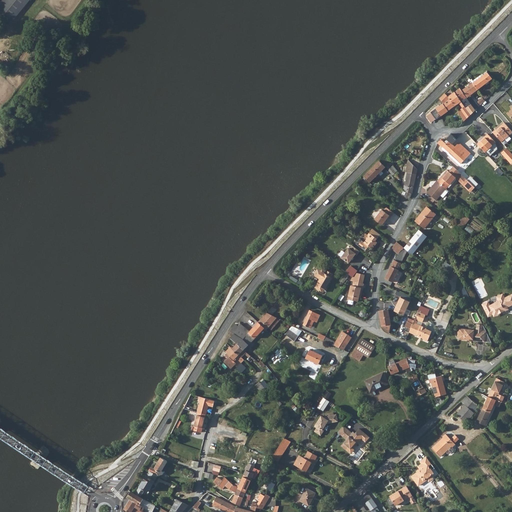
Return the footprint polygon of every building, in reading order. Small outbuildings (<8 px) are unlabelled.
[(0,20),(10,27),(24,7),(14,0),(2,0),(0,3),(0,20)] [(485,71),(470,82),(477,90),(491,78),(485,71)] [(470,82),(461,89),(467,97),(477,90),(470,82)] [(462,102),(467,97),(461,89),(460,88),(455,92),(462,102)] [(460,103),(462,102),(455,92),(448,97),(455,106),(456,105),(460,103)] [(437,119),(455,106),(448,97),(445,93),(440,98),(444,103),(431,113),(437,119)] [(472,104),(476,110),(488,98),(485,95),(484,96),(483,95),(481,97),(482,98),(476,104),(474,102),(472,104)] [(462,102),(465,106),(466,107),(471,103),(467,97),(462,102)] [(476,110),(472,104),(471,103),(466,107),(471,115),(476,110)] [(458,111),(462,116),(465,120),(471,115),(466,107),(465,106),(463,108),(458,111)] [(427,116),(433,122),(437,119),(431,113),(427,116)] [(496,129),(493,132),(502,142),(511,132),(511,130),(504,122),(501,126),(502,127),(498,130),(496,129)] [(445,139),(444,141),(441,139),(438,143),(449,153),(456,146),(453,144),(457,139),(452,134),(446,139),(445,139)] [(482,139),(477,144),(485,152),(496,142),(487,134),(484,137),(485,138),(483,140),(482,139)] [(462,142),(472,153),(477,147),(468,136),(462,142)] [(456,146),(449,153),(461,163),(471,153),(459,142),(456,146)] [(511,163),(511,152),(507,148),(502,153),(511,164),(511,163)] [(402,183),(401,186),(406,192),(412,194),(418,169),(409,160),(404,180),(407,181),(406,185),(402,183)] [(380,161),(364,177),(366,178),(370,182),(385,167),(386,167),(381,162),(380,161)] [(475,188),(453,166),(449,172),(457,179),(470,193),(475,188)] [(449,172),(446,170),(437,181),(446,188),(447,189),(456,178),(449,172)] [(446,188),(436,181),(427,193),(437,200),(446,188)] [(425,228),(436,214),(427,206),(415,220),(425,228)] [(391,217),(394,213),(386,208),(383,211),(382,210),(375,220),(383,226),(390,216),(391,217)] [(465,217),(457,226),(463,230),(470,221),(465,217)] [(376,241),(381,235),(373,229),(369,236),(366,234),(364,238),(367,240),(365,243),(363,242),(359,246),(367,252),(370,247),(373,249),(378,243),(376,241)] [(428,237),(419,230),(404,248),(413,255),(428,237)] [(404,247),(397,241),(395,244),(402,250),(404,248),(404,247)] [(336,244),(332,250),(339,254),(342,247),(336,244)] [(346,247),(338,257),(346,264),(353,254),(355,255),(359,251),(351,245),(348,248),(346,247)] [(402,264),(394,261),(385,279),(392,282),(393,281),(399,270),(402,264)] [(446,261),(442,268),(450,274),(455,267),(446,261)] [(333,273),(321,267),(319,269),(318,269),(316,269),(314,273),(315,276),(320,278),(315,287),(323,292),(333,273)] [(402,272),(399,270),(393,281),(396,283),(398,282),(403,273),(402,272)] [(348,285),(346,298),(357,301),(358,298),(360,298),(364,274),(355,273),(351,277),(350,281),(352,281),(352,286),(348,285)] [(511,295),(505,299),(503,295),(498,297),(500,301),(490,306),(488,302),(484,304),(489,316),(493,314),(497,315),(506,310),(507,307),(511,304),(511,295)] [(404,316),(410,301),(400,297),(394,311),(404,316)] [(430,309),(421,305),(418,311),(426,315),(428,315),(430,309)] [(310,310),(303,324),(309,327),(312,319),(315,320),(317,321),(320,315),(310,310)] [(388,310),(379,311),(382,326),(388,332),(390,333),(391,324),(388,310)] [(426,315),(418,311),(410,332),(418,335),(418,334),(423,336),(424,339),(428,341),(432,330),(427,328),(427,327),(417,323),(418,320),(423,322),(426,315)] [(451,318),(452,312),(446,311),(444,319),(446,319),(446,317),(451,318)] [(267,312),(258,322),(265,328),(266,330),(277,317),(267,312)] [(241,323),(239,326),(235,324),(231,331),(234,334),(230,338),(235,343),(237,344),(244,350),(246,348),(250,352),(251,349),(250,348),(252,346),(251,345),(252,343),(251,342),(255,338),(256,338),(265,328),(258,322),(250,331),(241,323)] [(296,342),(302,330),(291,325),(282,343),(287,346),(291,339),(296,342)] [(458,337),(458,340),(467,340),(467,339),(472,339),(472,341),(477,342),(477,340),(485,341),(485,342),(491,343),(483,326),(477,325),(476,331),(459,329),(459,331),(458,332),(457,336),(458,337)] [(324,340),(337,346),(339,343),(343,345),(349,335),(342,331),(336,342),(325,337),(324,340)] [(343,345),(346,347),(352,337),(349,335),(343,345)] [(375,346),(362,338),(351,356),(360,361),(364,355),(368,358),(375,346)] [(244,350),(237,344),(232,349),(242,358),(245,355),(246,356),(248,354),(244,350)] [(243,359),(242,358),(232,349),(227,353),(238,363),(239,364),(243,359)] [(322,355),(310,350),(306,358),(318,364),(322,355)] [(236,366),(238,363),(227,353),(221,358),(232,369),(236,366)] [(407,359),(388,366),(392,374),(405,369),(407,373),(412,371),(410,367),(407,359)] [(423,368),(423,361),(407,359),(410,367),(423,368)] [(372,391),(389,381),(384,371),(367,381),(372,391)] [(428,375),(430,383),(431,383),(433,388),(436,397),(446,394),(441,376),(436,377),(435,373),(428,375)] [(418,397),(426,392),(427,392),(416,376),(414,374),(409,377),(412,382),(411,383),(418,397)] [(499,395),(501,391),(505,382),(497,378),(491,391),(499,395)] [(491,391),(488,396),(501,402),(502,402),(504,397),(499,395),(491,391)] [(324,398),(321,396),(315,406),(318,408),(324,398)] [(478,407),(476,403),(467,396),(461,401),(464,404),(469,408),(467,411),(470,413),(472,411),(474,412),(478,407)] [(499,405),(501,402),(488,396),(479,418),(486,421),(495,403),(499,405)] [(214,407),(215,403),(214,401),(201,397),(200,401),(197,412),(206,414),(209,405),(214,407)] [(324,411),(330,402),(324,398),(318,408),(324,411)] [(469,408),(464,404),(459,411),(466,417),(469,419),(472,415),(470,413),(467,411),(469,408)] [(466,422),(469,419),(466,417),(459,411),(456,414),(466,422)] [(205,425),(204,424),(206,414),(197,412),(194,426),(193,426),(192,430),(201,432),(203,428),(204,428),(205,425)] [(337,415),(331,416),(328,416),(324,417),(322,416),(315,425),(318,427),(315,431),(321,436),(324,431),(323,430),(327,424),(338,422),(337,415)] [(359,429),(355,433),(354,435),(352,433),(344,426),(338,432),(346,440),(341,446),(344,449),(347,446),(350,449),(355,443),(358,443),(361,439),(365,443),(370,438),(359,429)] [(451,446),(455,443),(445,433),(442,436),(443,437),(432,446),(441,455),(451,446)] [(293,441),(285,437),(281,444),(288,448),(293,441)] [(354,450),(353,449),(358,443),(355,443),(350,449),(347,446),(344,449),(350,455),(354,450)] [(288,448),(281,444),(276,452),(283,456),(288,448)] [(314,463),(319,456),(309,451),(305,458),(304,457),(299,466),(307,471),(312,462),(314,463)] [(276,452),(272,459),(279,463),(283,456),(276,452)] [(300,455),(295,464),(299,466),(304,457),(300,455)] [(421,468),(412,475),(419,484),(428,477),(427,476),(430,473),(434,471),(429,465),(432,462),(427,455),(420,460),(422,462),(419,465),(421,468)] [(152,466),(149,470),(158,475),(160,475),(163,474),(164,471),(162,470),(167,461),(161,457),(155,468),(152,466)] [(255,466),(249,463),(244,474),(252,478),(254,474),(252,473),(254,467),(255,466)] [(256,468),(254,474),(252,478),(255,479),(261,470),(256,468)] [(145,490),(147,492),(150,488),(155,481),(154,480),(158,475),(149,470),(134,495),(140,497),(145,490)] [(239,487),(238,489),(246,493),(252,478),(244,474),(239,487)] [(237,488),(238,489),(239,487),(232,484),(227,479),(225,477),(223,481),(218,477),(214,482),(223,489),(226,486),(234,492),(237,488)] [(409,496),(413,494),(407,484),(390,494),(396,504),(409,496)] [(315,493),(306,488),(300,501),(309,505),(315,493)] [(238,489),(235,494),(244,498),(246,493),(238,489)] [(130,511),(131,511),(143,511),(140,510),(143,506),(139,504),(143,499),(140,497),(134,495),(131,492),(128,497),(130,499),(124,509),(128,511),(130,511)] [(244,498),(235,494),(235,495),(231,501),(240,506),(244,498)] [(254,505),(253,507),(258,508),(263,509),(265,506),(267,502),(271,496),(266,494),(258,506),(254,505)] [(168,502),(174,505),(177,499),(171,496),(168,502)] [(235,511),(236,507),(217,497),(213,505),(220,508),(219,511),(226,511),(227,511),(235,511)] [(376,506),(371,498),(364,503),(370,511),(376,506)] [(186,503),(180,501),(177,499),(174,505),(170,511),(169,511),(168,511),(181,511),(189,504),(186,503)] [(201,502),(199,500),(192,507),(197,510),(198,507),(196,506),(201,502)]
